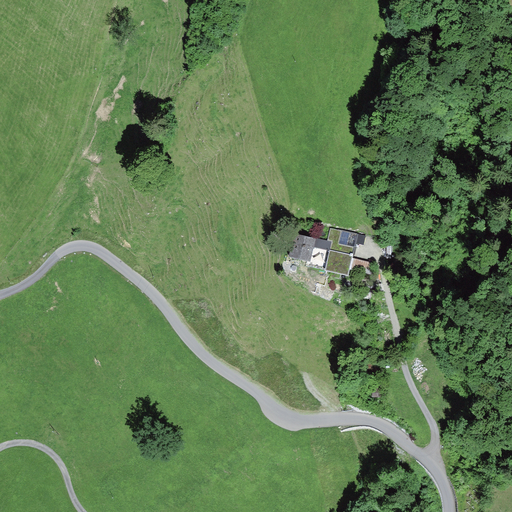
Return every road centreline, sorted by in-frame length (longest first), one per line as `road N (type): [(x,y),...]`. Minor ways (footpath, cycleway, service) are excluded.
road 1 (residential): [(0,296),(63,251),(95,248),(147,288),(179,353),(230,390),(273,438),(289,446),(350,423),(387,430),(430,463),(449,511)]
road 2 (track): [(369,236),(408,379),(434,426),(430,463)]
road 3 (residential): [(82,511),(66,469),(42,446),(0,448)]
